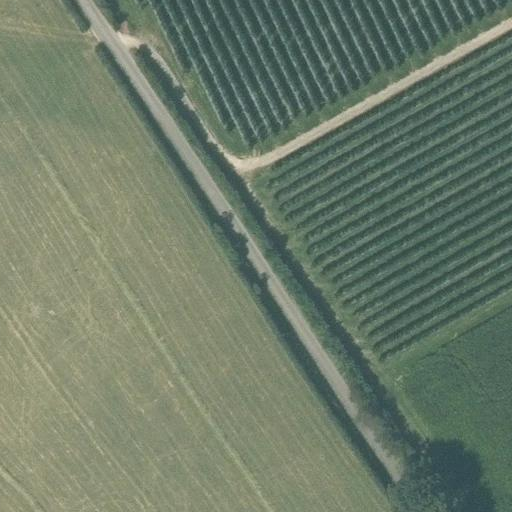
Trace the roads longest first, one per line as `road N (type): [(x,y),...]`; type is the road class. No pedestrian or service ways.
road 1 (unclassified): [(418,511),(83,0)]
road 2 (track): [(113,44),(149,49),(216,152),(247,168),(511,23)]
